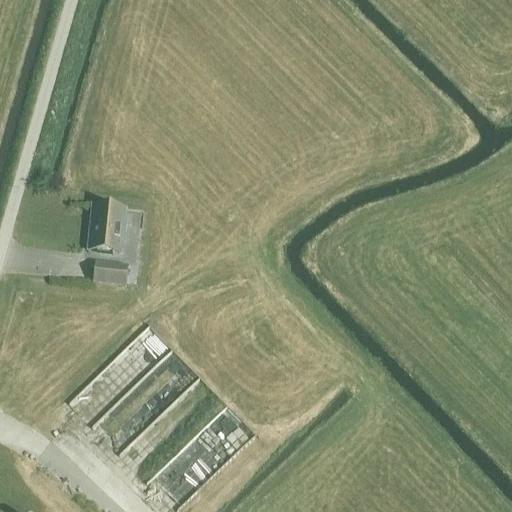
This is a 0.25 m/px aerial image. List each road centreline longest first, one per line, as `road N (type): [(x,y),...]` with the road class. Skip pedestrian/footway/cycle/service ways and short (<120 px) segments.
road 1 (unclassified): [(0,250),(70,0)]
road 2 (unclassified): [(100,492),(0,424)]
